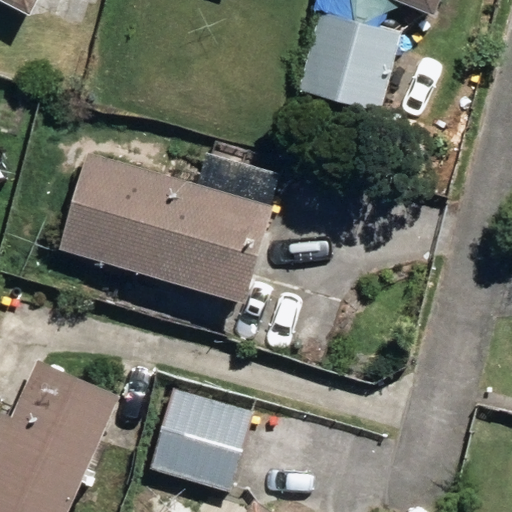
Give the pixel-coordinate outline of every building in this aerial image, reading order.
[(18,0),(41,12),(47,0),(18,0)] [(409,0),(443,14),(448,0),(409,0)] [(311,87),(391,109),(413,31),(333,11),(311,87)] [(85,242),(261,300),(292,202),(116,146),(85,242)] [(0,452),(0,511),(79,511),(128,393),(50,361),(27,417),(16,412),(0,452)] [(161,469),(240,493),(265,411),(186,387),(161,469)] [(305,511),(267,491),(255,511),(305,511)]
